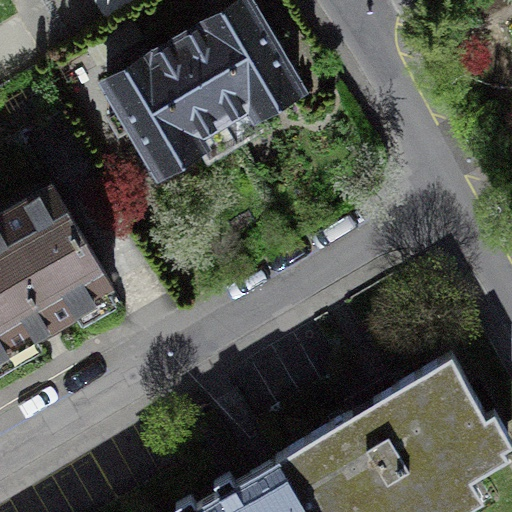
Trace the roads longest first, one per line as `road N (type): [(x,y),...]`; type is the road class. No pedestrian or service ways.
road 1 (residential): [(0,449),(457,185)]
road 2 (residential): [(355,0),(457,185)]
